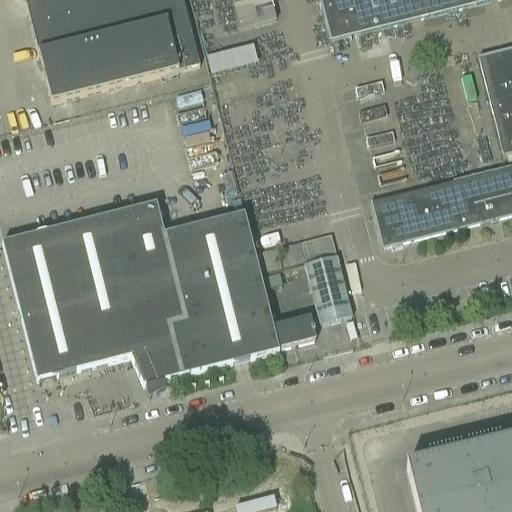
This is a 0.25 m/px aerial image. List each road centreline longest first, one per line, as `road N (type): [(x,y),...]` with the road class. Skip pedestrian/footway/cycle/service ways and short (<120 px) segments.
road 1 (unclassified): [(0,481),(310,403)]
road 2 (unknown): [(0,221),(230,164)]
road 3 (unclassified): [(310,403),(511,352)]
